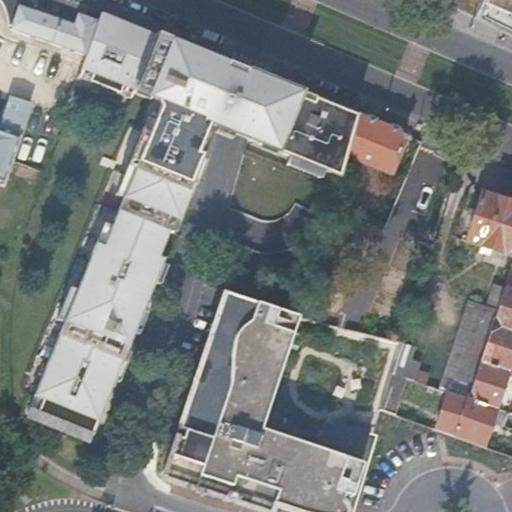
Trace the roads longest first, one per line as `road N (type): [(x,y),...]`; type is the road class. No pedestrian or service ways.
road 1 (residential): [(261,37),(127,494),(178,511)]
road 2 (primary): [(261,37),(511,139)]
road 3 (primary): [(511,69),(351,0)]
